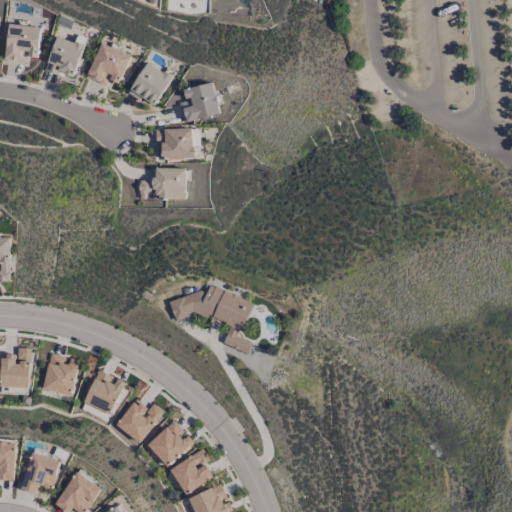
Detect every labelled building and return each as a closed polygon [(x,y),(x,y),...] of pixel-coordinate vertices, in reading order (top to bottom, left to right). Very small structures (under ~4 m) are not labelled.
[(25,63),(25,57),(36,58),(40,27),(8,24),(4,61),(25,63)] [(56,36),(44,70),(57,75),(58,72),(72,77),(86,39),(77,36),(75,43),(56,36)] [(131,56),(100,43),(86,77),(105,86),(108,79),(119,84),(131,56)] [(127,93),(139,102),(141,98),(153,106),(172,78),(148,62),(127,93)] [(183,123),(220,114),(212,82),(183,89),(185,101),(179,102),(183,123)] [(185,168),(149,168),(149,181),(139,181),(139,199),(149,199),(184,200),(185,168)] [(0,281),(9,281),(10,237),(0,237),(0,281)] [(253,302),(210,285),(206,293),(201,291),(168,301),(174,321),(188,317),(191,312),(205,317),(209,316),(230,325),(222,344),(248,354),(252,343),(230,334),(242,331),(253,302)] [(0,386),(29,388),(30,348),(17,348),(17,362),(15,362),(15,354),(1,354),(0,370),(0,369),(0,386)] [(71,396),(80,361),(67,358),(50,354),(42,388),(71,396)] [(84,405),(112,414),(122,382),(113,379),(113,376),(96,370),(84,405)] [(164,412),(152,403),(148,409),(135,399),(115,425),(139,443),(164,412)] [(194,444),(185,434),(184,434),(174,421),(146,443),(165,467),(194,444)] [(0,479),(13,480),(16,443),(0,442),(0,479)] [(169,469),(185,495),(213,478),(204,463),(209,460),(202,449),(169,469)] [(61,462),(33,452),(21,489),(36,495),(39,486),(52,490),(61,462)] [(85,511),(101,488),(76,472),(55,505),(65,511),(68,511),(71,508),(77,511),(85,511)] [(226,500),(221,485),(188,497),(193,511),(230,511),(232,511),(228,500),(226,500)]
